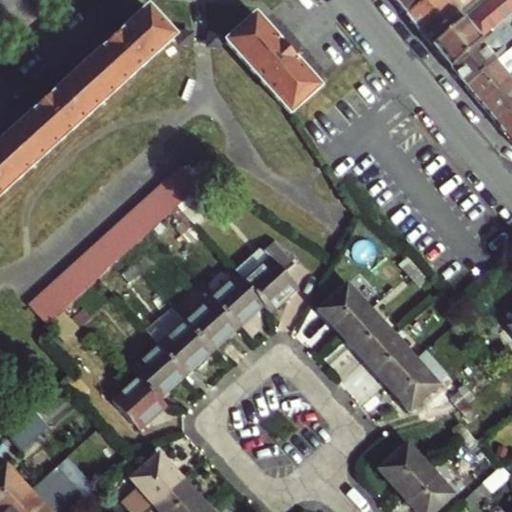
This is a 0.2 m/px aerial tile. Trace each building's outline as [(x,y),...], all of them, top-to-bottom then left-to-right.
[(393,0),(406,15),(424,0),(393,0)] [(424,0),(406,15),(419,30),(448,5),(444,1),(445,0),(424,0)] [(454,0),(448,5),(419,30),(431,46),(464,18),(460,14),(476,0),(454,0)] [(511,15),(511,0),(485,0),(464,18),(431,46),(450,68),(506,20),(511,15)] [(78,74),(104,103),(173,39),(148,10),(78,74)] [(256,18),(228,44),(291,114),(320,88),(256,18)] [(511,26),(506,20),(450,68),(466,87),(511,49),(511,26)] [(193,43),(193,40),(193,38),(192,36),(191,34),(189,33),(187,32),(185,32),(182,32),(180,33),(179,35),(178,37),(177,39),(177,42),(178,44),(179,46),(181,47),(183,48),(186,48),(188,47),(190,46),(192,45),(193,43)] [(207,43),(207,45),(208,47),(210,49),(212,50),(214,51),(216,51),(219,50),(221,49),(222,47),(223,45),(223,43),(223,40),(222,38),(221,37),(219,35),(216,35),(214,35),(212,35),(210,37),(208,38),(207,40),(207,43)] [(511,49),(466,87),(479,104),(511,77),(511,49)] [(104,103),(78,74),(8,138),(34,166),(104,103)] [(511,77),(479,104),(496,125),(511,111),(511,77)] [(511,111),(496,125),(511,144),(511,111)] [(0,197),(34,166),(8,138),(0,144),(0,197)] [(184,167),(31,306),(51,328),(203,189),(184,167)] [(194,226),(186,218),(174,229),(182,237),(194,226)] [(264,305),(270,311),(297,287),(286,275),(295,266),(274,244),(265,252),(270,257),(243,281),(264,305)] [(409,276),(415,270),(396,249),(390,255),(409,276)] [(134,268),(140,275),(152,265),(145,257),(134,268)] [(134,268),(121,279),(128,287),(140,275),(134,268)] [(415,270),(409,276),(419,288),(425,281),(415,270)] [(359,274),(348,284),(371,311),(382,300),(359,274)] [(264,305),(243,281),(238,275),(211,299),(238,329),(240,327),(264,305)] [(319,310),(343,337),(371,311),(348,284),(319,310)] [(213,352),(238,329),(211,299),(186,322),(213,352)] [(452,307),(443,314),(454,326),(462,319),(452,307)] [(88,311),(76,321),(83,329),(95,318),(88,311)] [(394,335),(371,311),(343,337),(366,361),(394,335)] [(472,331),(462,319),(454,326),(464,338),(472,331)] [(72,339),(83,329),(76,321),(65,332),(72,339)] [(213,352),(186,322),(159,346),(186,376),(213,352)] [(416,360),(394,335),(366,361),(388,386),(416,360)] [(186,376),(159,346),(134,368),(139,374),(161,399),(185,377),(186,376)] [(438,385),(416,360),(388,386),(410,410),(438,385)] [(166,404),(161,399),(139,374),(111,399),(138,429),(166,404)] [(463,412),(471,405),(460,393),(452,399),(463,412)] [(471,405),(463,412),(472,423),(480,417),(471,405)] [(471,433),(457,417),(445,420),(463,441),(471,433)] [(43,434),(29,418),(7,438),(22,454),(43,434)] [(471,433),(463,441),(473,452),(481,444),(479,442),(471,433)] [(494,437),(483,446),(494,458),(496,461),(507,452),(494,437)] [(403,497),(432,470),(409,445),(379,472),(403,497)] [(131,477),(154,503),(182,478),(158,452),(131,477)] [(476,474),(484,482),(501,467),(496,461),(494,458),(476,474)] [(9,511),(31,492),(7,466),(0,472),(0,511),(9,511)] [(501,467),(484,482),(490,490),(508,474),(501,467)] [(432,470),(403,497),(416,511),(436,511),(455,495),(432,470)] [(81,477),(58,499),(67,509),(90,488),(81,477)] [(154,503),(161,511),(193,511),(205,502),(182,478),(154,503)] [(473,493),(479,500),(490,490),(484,482),(473,493)] [(48,511),(31,492),(9,511),(48,511)] [(473,493),(461,503),(467,510),(479,500),(473,493)] [(213,511),(205,502),(193,511),(213,511)]
